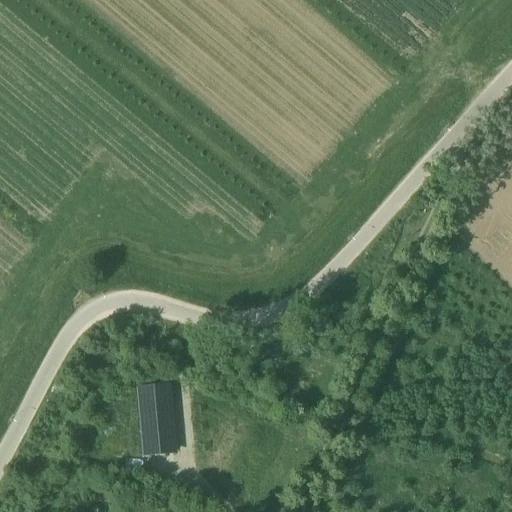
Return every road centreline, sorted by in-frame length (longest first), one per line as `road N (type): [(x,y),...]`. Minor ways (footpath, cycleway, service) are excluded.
road 1 (unclassified): [(0,469),(82,316),(131,305),(222,328),(269,317),(316,281),(511,75)]
road 2 (unknown): [(309,511),(348,443),(483,104)]
